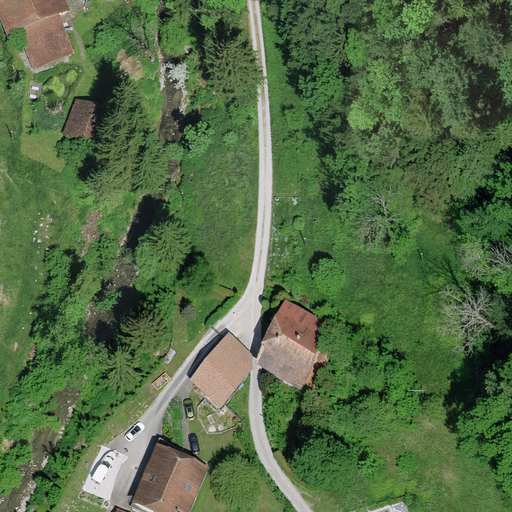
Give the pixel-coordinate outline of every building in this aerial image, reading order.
[(62,0),(0,0),(0,21),(7,38),(19,33),(35,71),(73,55),(58,18),(68,14),(62,0)] [(79,103),(65,138),(92,149),(106,114),(79,103)] [(265,370),(306,391),(324,358),(283,337),(265,370)] [(253,384),(218,358),(185,401),(220,428),(253,384)] [(194,511),(205,486),(151,462),(129,511),(194,511)]
